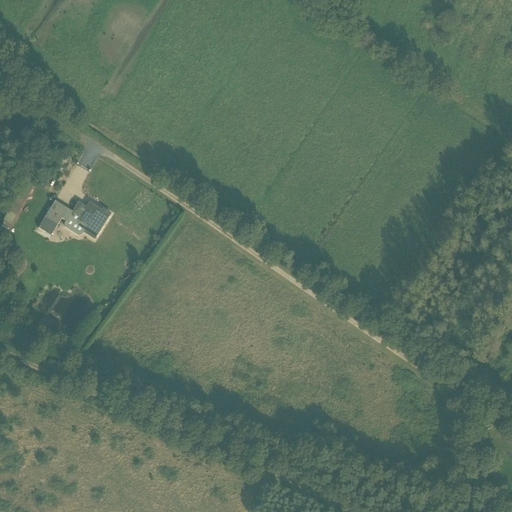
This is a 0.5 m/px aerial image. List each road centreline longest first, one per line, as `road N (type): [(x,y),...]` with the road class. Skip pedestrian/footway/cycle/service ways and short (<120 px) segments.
road 1 (track): [(0,76),(511,424)]
road 2 (track): [(353,511),(0,349)]
